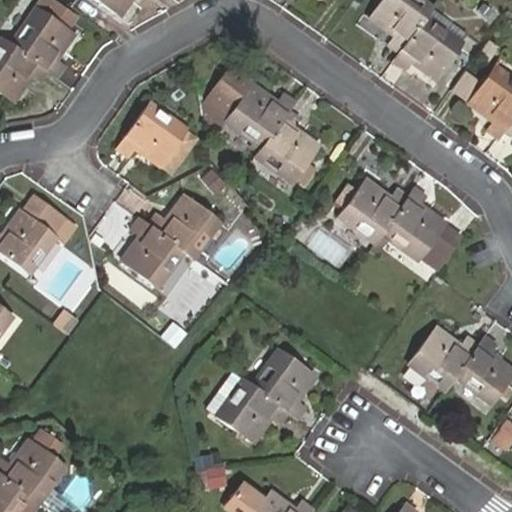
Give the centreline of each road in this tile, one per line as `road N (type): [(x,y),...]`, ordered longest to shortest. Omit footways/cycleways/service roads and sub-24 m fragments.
road 1 (residential): [(0,155),(74,133),(119,74),(149,50),(228,13),(259,19),(490,188),(511,229)]
road 2 (residential): [(484,511),(367,427),(347,455)]
